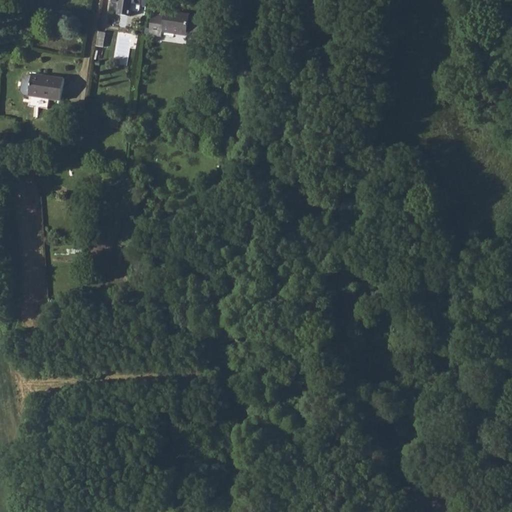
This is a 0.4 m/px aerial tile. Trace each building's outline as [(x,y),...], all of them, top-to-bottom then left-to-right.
[(108,0),(108,1),(117,2),(116,13),(128,15),(129,3),(139,4),(139,0),(108,0)] [(148,32),(162,34),(162,30),(165,8),(163,8),(163,11),(151,10),(148,32)] [(165,8),(162,30),(177,32),(185,33),(187,14),(187,13),(171,11),(172,8),(165,8)] [(187,14),(185,33),(195,34),(198,16),(187,14)] [(95,31),(93,45),(105,47),(108,33),(95,31)] [(40,79),(28,77),(23,76),(19,80),(17,93),(20,96),(25,97),(58,102),(61,80),(40,77),(40,79)]
